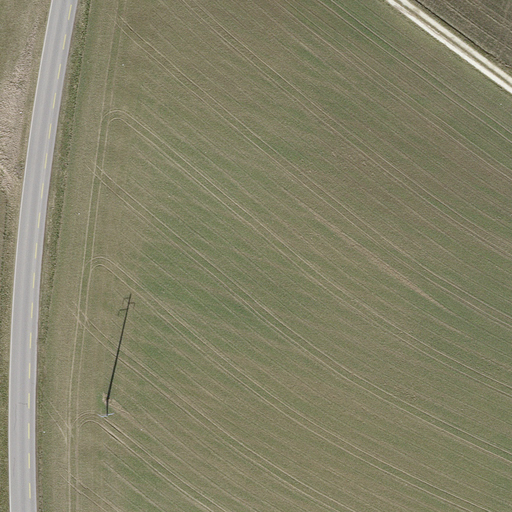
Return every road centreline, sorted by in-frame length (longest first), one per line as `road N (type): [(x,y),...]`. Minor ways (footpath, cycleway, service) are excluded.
road 1 (tertiary): [(23,511),(24,287),(66,0)]
road 2 (track): [(511,85),(399,0)]
